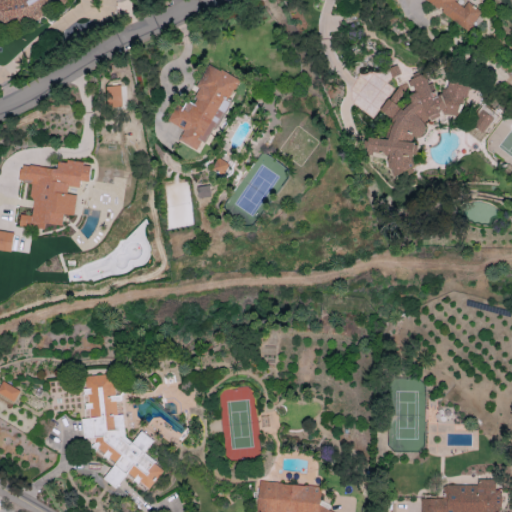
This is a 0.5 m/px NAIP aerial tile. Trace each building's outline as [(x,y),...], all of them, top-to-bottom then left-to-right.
[(0,0),(0,23),(38,21),(58,1),(66,0),(0,0)] [(425,0),(468,30),(482,11),(467,1),(463,7),(454,0),(425,0)] [(239,79),(208,63),(196,87),(200,88),(192,103),(186,101),(181,110),(174,107),(167,121),(184,129),(178,140),(198,150),(226,95),(230,97),(239,79)] [(438,94),(429,88),(424,73),(411,78),(407,83),(400,83),(380,110),(394,120),(388,138),(368,137),(368,155),(374,153),(388,153),(388,160),(393,175),(411,169),(412,157),(418,149),(418,145),(409,139),(425,134),(425,119),(433,119),(439,111),(442,111),(459,112),(468,86),(459,83),(451,77),(448,81),(444,92),(438,94)] [(121,106),(120,85),(106,86),(108,107),(121,106)] [(485,133),(493,116),(479,110),(471,126),(485,133)] [(20,164),(19,180),(33,182),(30,215),(20,214),(19,226),(45,228),(45,223),(62,225),(63,214),(74,215),(76,194),(67,193),(68,186),(79,187),(80,180),(89,181),(91,163),(58,160),(57,168),(20,164)] [(198,197),(211,197),(210,186),(197,186),(198,197)] [(0,249),(12,250),(14,231),(0,229),(0,249)] [(83,377),(88,418),(81,419),(84,438),(91,437),(96,443),(98,451),(113,465),(104,476),(105,479),(115,488),(131,469),(133,483),(140,482),(148,489),(164,469),(144,452),(153,441),(142,431),(132,442),(125,436),(120,395),(116,392),(113,373),(83,377)] [(21,391),(2,380),(0,384),(0,393),(14,402),(21,391)] [(420,511),(494,511),(495,511),(499,511),(499,479),(478,479),(478,484),(444,485),(444,498),(420,498),(420,511)]
